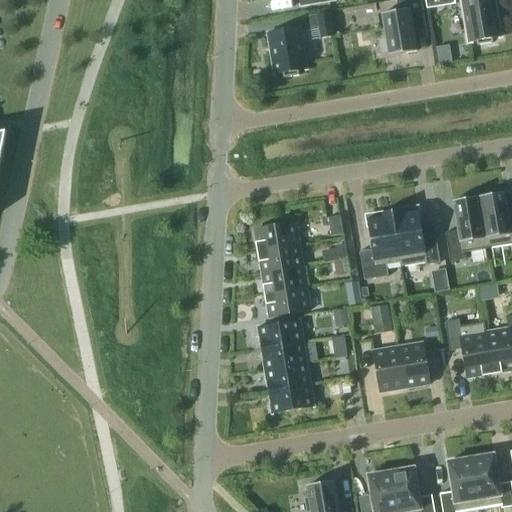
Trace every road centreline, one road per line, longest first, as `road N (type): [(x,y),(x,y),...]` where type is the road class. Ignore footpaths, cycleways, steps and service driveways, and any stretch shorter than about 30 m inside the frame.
road 1 (residential): [(511,411),(203,459)]
road 2 (residential): [(216,194),(511,145)]
road 3 (residential): [(511,76),(223,125)]
road 4 (residential): [(0,275),(60,0)]
road 5 (residential): [(203,459),(216,194)]
road 6 (residential): [(223,125),(228,0)]
